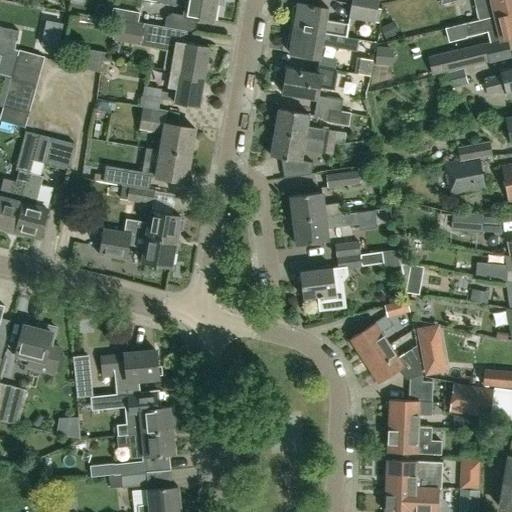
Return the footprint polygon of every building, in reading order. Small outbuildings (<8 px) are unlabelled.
[(185,7),(183,17),(213,22),(216,0),(156,0),(156,2),(185,7)] [(350,0),(350,4),(377,9),(378,0),(350,0)] [(511,13),(511,0),(440,0),(441,3),(454,0),(474,0),(479,21),(494,18),(511,13)] [(239,26),(243,6),(229,4),(225,23),(239,26)] [(341,25),(325,22),(327,9),(298,4),(297,6),(293,9),(292,17),(295,21),(294,28),(345,37),(348,24),(342,23),(341,25)] [(374,23),(377,9),(350,4),(348,18),(374,23)] [(0,37),(9,39),(15,41),(21,14),(0,10),(0,37)] [(166,17),(165,27),(177,29),(180,15),(172,13),(166,17)] [(500,43),(511,39),(511,13),(494,18),(479,21),(463,26),(466,37),(497,30),(500,43)] [(46,21),(42,45),(57,48),(62,24),(46,21)] [(184,44),(187,31),(143,23),(139,45),(166,50),(163,69),(170,71),(170,72),(203,77),(208,48),(184,44)] [(319,56),(321,46),(337,49),(337,48),(356,51),(358,40),(345,37),(294,28),(292,36),(288,39),(287,47),(290,52),(289,54),(319,59),(319,56)] [(0,57),(4,60),(9,39),(0,37),(0,57)] [(485,44),(428,58),(433,76),(489,62),(485,44)] [(14,64),(39,71),(43,57),(18,50),(14,64)] [(35,85),(39,71),(14,64),(11,78),(35,85)] [(508,98),(511,97),(511,66),(499,70),(501,77),(482,81),(486,95),(504,91),(505,95),(507,94),(508,98)] [(335,70),(322,68),(317,67),(316,75),(285,70),(285,75),(281,75),(279,85),(282,88),(281,93),(317,100),(319,88),(333,91),(336,70),(335,70)] [(466,83),(463,69),(441,74),(444,89),(466,83)] [(142,108),(158,110),(160,99),(174,101),(174,104),(197,108),(203,77),(170,72),(167,87),(176,88),(175,94),(160,91),(161,89),(143,86),(141,96),(140,96),(139,106),(142,107),(142,108)] [(11,78),(5,76),(1,90),(31,99),(35,85),(11,78)] [(28,113),(31,99),(1,90),(0,94),(0,105),(3,107),(3,106),(28,113)] [(324,97),(322,108),(329,109),(341,111),(342,102),(343,100),(324,97)] [(0,120),(24,127),(28,113),(3,106),(3,107),(0,117),(0,120)] [(165,126),(167,112),(158,110),(142,108),(138,130),(164,134),(161,151),(189,156),(194,131),(165,126)] [(343,144),(344,144),(346,133),(336,131),(335,133),(306,127),(308,115),(279,109),(275,132),(333,144),(334,142),(343,144)] [(348,126),(350,113),(341,111),(329,109),(326,122),(348,126)] [(275,132),(270,157),(281,159),(284,177),(310,173),(312,162),(301,160),(303,149),(331,155),(333,144),(275,132)] [(70,170),(74,143),(40,134),(36,149),(33,160),(70,170)] [(459,162),(478,158),(492,155),(489,140),(457,147),(459,162)] [(15,169),(18,170),(11,199),(0,195),(0,226),(15,231),(30,173),(33,160),(36,149),(22,145),(15,169)] [(185,183),(189,156),(161,151),(158,167),(133,161),(131,172),(124,171),(122,184),(157,191),(159,178),(185,183)] [(478,158),(459,162),(443,165),(449,195),(484,189),(478,158)] [(511,164),(501,167),(508,204),(511,203),(511,164)] [(327,188),(359,183),(368,181),(366,167),(357,168),(357,170),(325,174),(327,188)] [(35,205),(43,176),(30,173),(15,231),(39,237),(46,208),(35,205)] [(45,181),(40,195),(51,199),(56,185),(45,181)] [(157,191),(122,184),(119,199),(152,204),(154,191),(157,191)] [(293,221),(341,215),(340,204),(323,206),(322,193),(290,196),(293,221)] [(176,231),(180,232),(182,221),(178,221),(179,217),(150,212),(148,225),(126,221),(124,233),(133,235),(174,242),(176,231)] [(481,232),(482,214),(452,212),(451,230),(481,232)] [(341,215),(293,221),(296,246),(328,242),(326,228),(358,225),(357,213),(341,215)] [(144,248),(142,262),(170,267),(174,242),(133,235),(124,233),(104,229),(99,255),(126,260),(128,245),(144,248)] [(337,257),(360,254),(358,241),(335,245),(337,257)] [(344,268),(383,263),(382,253),(360,255),(360,254),(337,257),(338,269),(344,268)] [(328,257),(297,258),(297,267),(328,266),(328,257)] [(505,282),(506,271),(507,267),(481,264),(480,279),(496,280),(504,282),(505,282)] [(410,266),(409,267),(408,275),(421,277),(423,268),(410,266)] [(338,269),(337,269),(337,268),(299,273),(303,299),(319,297),(321,309),(343,306),(340,279),(342,279),(345,275),(344,268),(338,269)] [(387,317),(409,311),(406,299),(384,304),(387,317)] [(364,361),(389,345),(380,333),(391,325),(385,316),(374,323),(350,339),(364,361)] [(0,339),(5,341),(10,321),(0,318),(0,320),(0,339)] [(29,358),(26,367),(53,374),(60,349),(47,345),(51,332),(24,325),(16,354),(29,358)] [(409,380),(422,375),(416,346),(397,358),(389,345),(364,361),(379,383),(399,370),(406,381),(409,380)] [(115,376),(116,388),(128,387),(127,382),(158,379),(155,350),(101,356),(103,377),(115,376)] [(444,362),(424,365),(426,373),(445,370),(444,362)] [(511,387),(511,370),(483,369),(482,385),(511,387)] [(417,427),(418,414),(430,415),(432,382),(422,382),(422,375),(409,380),(408,401),(389,400),(388,426),(417,428),(417,427)] [(0,420),(18,425),(27,389),(0,382),(0,420)] [(489,418),(493,388),(453,382),(448,411),(489,418)] [(135,391),(109,393),(110,407),(136,405),(135,391)] [(118,435),(128,434),(171,430),(169,407),(125,411),(126,423),(117,424),(118,435)] [(79,438),(78,417),(58,418),(56,433),(79,438)] [(431,428),(417,427),(417,428),(388,426),(387,453),(416,454),(416,453),(441,455),(441,441),(431,440),(431,428)] [(145,457),(174,454),(171,430),(128,434),(130,458),(145,457)] [(511,510),(511,442),(510,442),(499,508),(511,510)] [(480,474),(480,460),(461,459),(461,473),(480,474)] [(148,471),(147,460),(120,463),(121,473),(148,471)] [(415,461),(386,460),(385,486),(414,488),(437,488),(441,489),(442,462),(415,461)] [(121,473),(121,474),(123,487),(149,484),(150,484),(148,471),(121,473)] [(121,474),(109,475),(110,488),(123,487),(121,474)] [(149,504),(138,505),(138,511),(173,511),(180,511),(177,486),(147,489),(149,504)] [(435,511),(437,488),(414,488),(385,486),(383,511),(435,511)]
